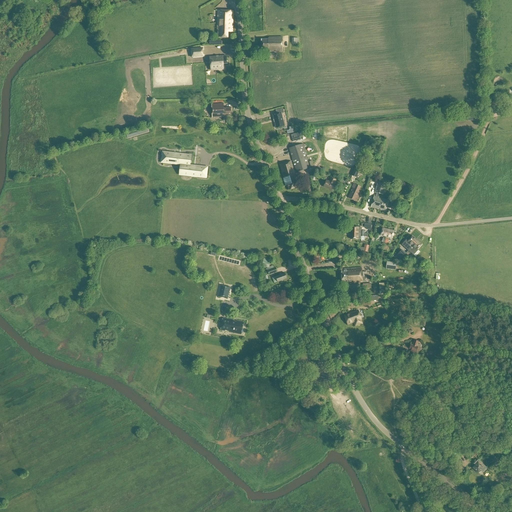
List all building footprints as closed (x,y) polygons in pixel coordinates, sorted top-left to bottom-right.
[(233,11),(218,11),(217,31),(218,31),(218,38),(228,38),(228,32),(232,32),(233,11)] [(283,51),(282,37),(269,37),(268,39),(261,40),(262,50),(268,50),(268,52),(283,51)] [(192,57),(204,56),(203,48),(191,49),(192,57)] [(227,64),(227,56),(210,58),(211,70),(224,69),(223,64),(227,64)] [(495,99),(492,104),(500,107),(503,103),(495,99)] [(224,108),(224,104),(212,105),(212,118),(224,117),(224,121),(227,121),(227,116),(231,116),(231,108),(224,108)] [(284,113),(283,109),(276,111),(277,115),(273,116),(277,128),(284,126),(285,126),(284,121),(283,121),(281,114),(284,113)] [(304,143),(290,147),(297,172),(311,168),(304,143)] [(180,165),(179,175),(206,178),(208,167),(190,165),(191,155),(162,151),(160,163),(180,165)] [(284,157),(282,157),(283,161),(285,161),(286,164),(284,164),(285,168),(294,165),(293,161),(291,162),(288,152),(283,153),(284,157)] [(294,165),(285,168),(287,175),(289,174),(290,178),(296,176),(293,169),(295,169),(294,165)] [(337,179),(332,177),(330,181),(328,181),(326,181),(324,186),(333,191),(336,183),(335,183),(337,179)] [(377,193),(376,197),(374,196),(371,207),(378,209),(381,209),(381,210),(386,211),(389,200),(378,197),(379,194),(383,195),(386,184),(378,182),(375,192),(377,193)] [(361,187),(354,184),(352,187),(353,188),(348,198),(357,202),(360,196),(357,195),(361,187)] [(405,248),(408,250),(409,249),(417,240),(412,236),(408,241),(410,243),(405,248)] [(409,249),(408,250),(413,255),(418,250),(417,249),(421,244),(417,240),(409,249)] [(400,259),(402,257),(405,253),(402,250),(398,254),(396,256),(399,259),(400,259)] [(362,273),(362,268),(342,269),(343,282),(347,281),(348,283),(367,282),(367,272),(362,273)] [(287,279),(285,273),(272,278),(274,283),(287,279)] [(221,285),(218,297),(228,299),(229,293),(231,287),(221,285)] [(361,323),(362,321),(361,320),(361,319),(362,319),(359,310),(345,316),(348,324),(355,322),(356,324),(357,324),(359,324),(361,323)] [(233,320),(223,318),(221,330),(224,331),(225,330),(230,331),(230,332),(241,334),(243,322),(237,321),(237,322),(233,321),(233,320)] [(419,341),(416,340),(414,346),(412,345),(411,348),(413,349),(413,351),(415,351),(416,350),(417,350),(418,348),(420,349),(422,345),(418,344),(419,341)] [(479,472),(481,470),(482,472),(486,467),(478,459),(474,464),(476,465),(474,467),(479,472)]
